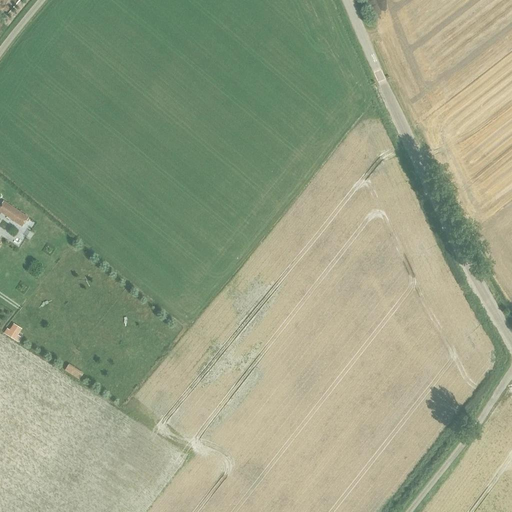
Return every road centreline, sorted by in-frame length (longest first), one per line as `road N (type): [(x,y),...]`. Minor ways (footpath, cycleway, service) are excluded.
road 1 (tertiary): [(511,343),(446,224),(348,0)]
road 2 (track): [(406,511),(511,375)]
